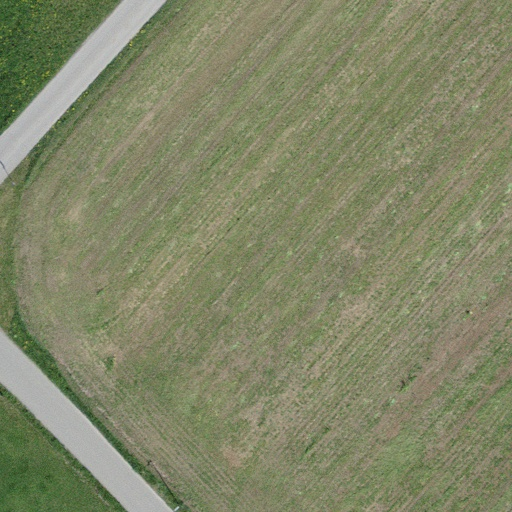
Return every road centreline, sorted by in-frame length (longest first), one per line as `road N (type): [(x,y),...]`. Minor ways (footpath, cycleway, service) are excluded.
road 1 (unclassified): [(0,160),(145,0)]
road 2 (residential): [(0,360),(141,511)]
